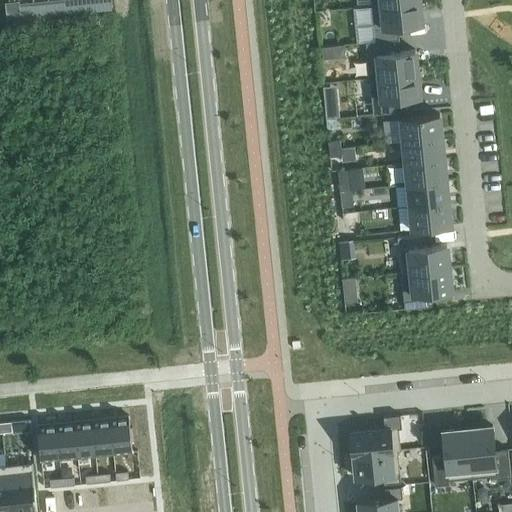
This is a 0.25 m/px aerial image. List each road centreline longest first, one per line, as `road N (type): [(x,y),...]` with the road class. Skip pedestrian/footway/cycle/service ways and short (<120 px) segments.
road 1 (tertiary): [(249,511),(195,0)]
road 2 (tertiary): [(171,0),(224,511)]
road 3 (residential): [(511,283),(484,286),(454,0)]
road 4 (residential): [(511,384),(316,404),(328,511)]
